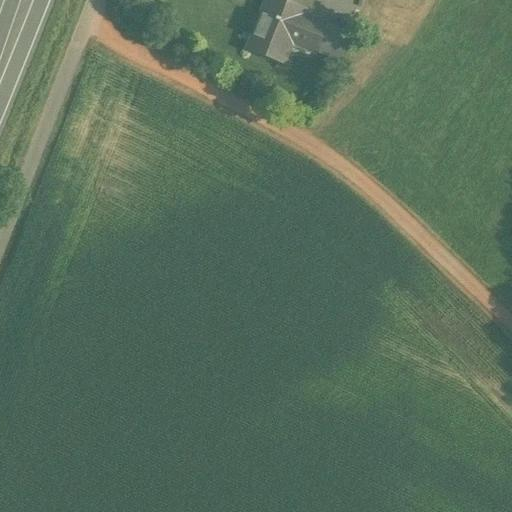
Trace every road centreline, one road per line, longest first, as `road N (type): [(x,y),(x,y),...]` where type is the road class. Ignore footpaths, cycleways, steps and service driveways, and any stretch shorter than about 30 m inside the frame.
road 1 (track): [(511,330),(298,126),(84,18)]
road 2 (unclassified): [(0,237),(92,0)]
